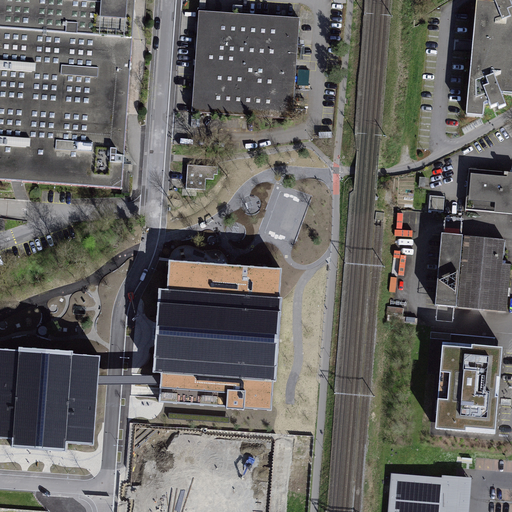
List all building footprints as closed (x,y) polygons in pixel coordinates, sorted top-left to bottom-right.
[(134,0),(0,0),(0,181),(121,190),(124,141),(134,0)] [(477,50),(511,51),(511,0),(506,0),(506,4),(480,2),(477,50)] [(300,25),(197,18),(190,121),(293,128),(300,25)] [(511,51),(477,50),(472,114),(489,116),(491,97),(511,98),(511,51)] [(219,170),(189,168),(188,190),(205,191),(205,182),(218,183),(219,170)] [(511,175),(473,173),(469,215),(511,218),(511,175)] [(429,212),(444,212),(445,196),(430,196),(429,212)] [(441,226),(459,229),(461,219),(444,215),(441,226)] [(507,242),(442,236),(434,308),(509,316),(511,283),(511,268),(505,267),(507,242)] [(280,299),(282,270),(169,262),(167,290),(158,290),(153,373),(161,374),(159,403),(226,408),(226,410),(244,411),(244,409),(272,411),(274,382),(277,382),(283,299),(280,299)] [(505,343),(440,338),(433,433),(497,438),(501,391),(505,343)] [(94,446),(100,357),(73,355),(73,352),(19,348),(19,351),(0,349),(0,439),(12,440),(12,448),(66,452),(66,444),(94,446)] [(267,461),(209,458),(208,489),(146,485),(145,511),(294,511),(295,496),(265,494),(267,461)] [(458,511),(461,482),(392,477),(389,511),(458,511)]
